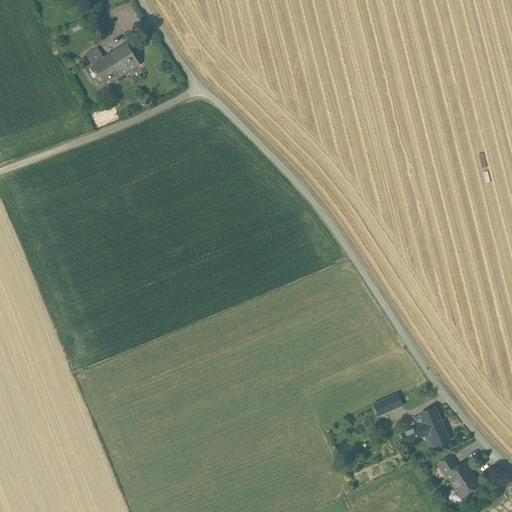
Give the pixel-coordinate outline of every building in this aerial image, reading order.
[(125,31),(114,38),(118,44),(129,37),(125,31)] [(104,58),(93,65),(106,86),(140,65),(127,44),(104,58)] [(98,48),(86,55),(93,65),(104,58),(98,48)] [(397,397),(374,408),(379,418),(402,407),(397,397)] [(450,441),(435,408),(420,415),(420,416),(420,415),(424,425),(417,428),(401,435),(405,444),(410,442),(428,434),(431,440),(428,441),(431,449),(450,441)] [(420,415),(413,418),(417,428),(424,425),(420,415),(420,416),(420,415)] [(457,469),(450,458),(439,465),(446,476),(447,476),(447,475),(457,469)] [(457,469),(447,475),(447,476),(461,498),(479,487),(465,464),(457,469)]
